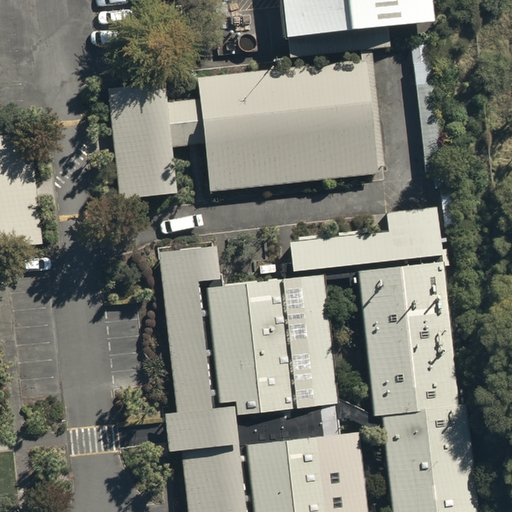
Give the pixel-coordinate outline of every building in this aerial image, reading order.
[(425,23),(422,0),(269,0),(274,39),(425,23)] [(379,173),(366,56),(198,75),(200,97),(164,101),(162,79),(104,85),(117,202),(173,196),(167,146),(196,143),(202,193),(379,173)] [(24,131),(0,133),(0,246),(35,244),(24,131)] [(287,239),(290,267),(435,254),(433,225),(287,239)] [(213,246),(157,253),(176,411),(163,413),(167,453),(180,451),(187,511),(244,511),(232,403),(210,406),(196,283),(217,281),(213,246)] [(451,397),(432,264),(355,274),(374,408),(451,397)] [(318,274),(293,276),(305,402),(330,400),(318,274)] [(281,277),(206,283),(216,399),(236,398),(237,412),(292,407),(281,277)] [(389,511),(473,511),(459,407),(377,419),(389,511)] [(323,511),(317,435),(245,442),(251,511),(323,511)]
